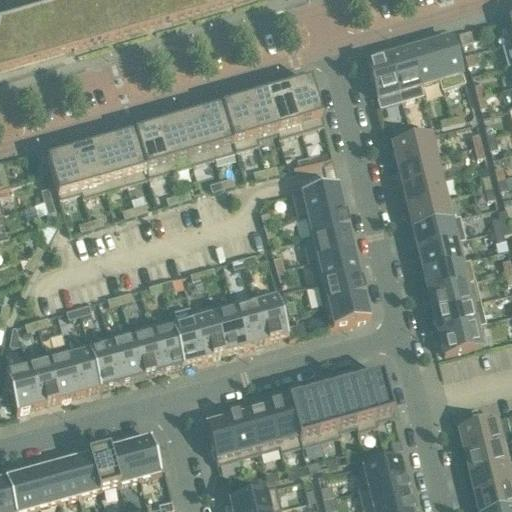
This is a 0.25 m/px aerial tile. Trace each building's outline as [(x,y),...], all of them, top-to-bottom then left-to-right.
[(17,0),(11,23),(9,24),(0,26),(0,75),(73,53),(133,35),(247,0),(17,0)] [(477,34),(469,36),(472,47),(480,45),(477,34)] [(469,36),(457,39),(461,51),(472,47),(469,36)] [(450,43),(428,49),(442,95),(464,88),(461,79),(450,43)] [(428,49),(408,55),(421,101),(422,101),(420,92),(438,86),(441,95),(442,95),(428,49)] [(408,55),(387,62),(401,107),(421,101),(408,55)] [(463,61),(467,72),(475,70),(471,59),(463,61)] [(401,107),(387,62),(365,68),(379,114),(401,107)] [(309,85),(286,92),(298,129),(301,138),(323,132),(321,122),(309,85)] [(473,90),(476,102),(484,100),(481,88),(473,90)] [(286,92),(265,99),(276,136),(279,145),(281,144),(301,138),(298,129),(286,92)] [(265,99),(243,105),(254,142),(257,152),(258,151),(257,147),(261,145),(264,145),(277,141),(278,145),(279,145),(276,136),(265,99)] [(484,100),(476,102),(479,114),(487,112),(484,100)] [(243,105),(220,112),(231,149),(234,158),(257,152),(254,142),(243,105)] [(220,112),(199,118),(210,156),(213,165),(216,164),(234,158),(231,149),(220,112)] [(199,118),(177,125),(189,162),(191,171),(213,165),(210,156),(199,118)] [(462,119),(450,122),(452,130),(464,127),(462,119)] [(452,130),(450,122),(439,125),(441,133),(452,130)] [(177,125),(156,132),(167,169),(170,178),(191,171),(189,162),(177,125)] [(484,132),(487,144),(494,142),(491,130),(484,132)] [(156,132),(133,138),(144,176),(147,185),(170,178),(167,169),(156,132)] [(421,134),(409,137),(411,144),(423,142),(421,134)] [(411,144),(409,137),(398,140),(400,147),(411,144)] [(133,138),(112,145),(123,182),(126,191),(147,185),(144,176),(133,138)] [(470,141),(473,153),(481,151),(478,139),(470,141)] [(392,149),(397,171),(434,162),(429,140),(423,142),(411,144),(400,147),(392,149)] [(494,142),(486,144),(489,156),(495,154),(497,154),(495,146),(494,142)] [(112,145),(90,151),(101,189),(104,198),(105,197),(126,191),(123,182),(112,145)] [(90,151),(68,158),(79,195),(82,204),(104,198),(101,189),(90,151)] [(481,151),(473,153),(476,164),(484,162),(481,151)] [(47,168),(46,165),(43,156),(35,159),(39,170),(47,168)] [(46,165),(57,202),(58,207),(75,202),(80,200),(82,205),(82,204),(79,195),(68,158),(46,165)] [(320,159),(308,162),(310,170),(322,167),(320,159)] [(308,162),(296,165),(298,173),(310,170),(308,162)] [(397,171),(402,192),(439,183),(434,162),(397,171)] [(0,195),(10,193),(8,187),(2,168),(2,167),(0,168),(0,195)] [(276,171),(264,174),(266,182),(277,179),(276,171)] [(495,180),(496,185),(504,183),(501,172),(495,173),(494,173),(495,180)] [(264,174),(252,177),(254,185),(266,182),(264,174)] [(480,183),(483,195),(491,193),(488,181),(480,183)] [(232,183),(220,186),(222,194),(234,191),(232,183)] [(402,192),(407,213),(444,204),(439,183),(402,192)] [(504,183),(496,185),(499,197),(507,195),(504,183)] [(222,194),(220,186),(208,190),(211,197),(222,194)] [(299,198),(290,200),(296,225),(305,222),(305,221),(343,212),(337,189),(336,189),(299,198)] [(491,193),(483,195),(486,206),(494,204),(491,193)] [(40,196),(43,207),(51,205),(47,194),(40,196)] [(188,196),(176,200),(179,207),(190,204),(188,196)] [(176,200),(165,203),(167,211),(179,207),(176,200)] [(459,222),(449,224),(444,204),(407,213),(412,234),(459,223),(459,222)] [(51,205),(43,207),(47,219),(54,216),(51,205)] [(144,209),(133,213),(135,220),(147,217),(144,209)] [(343,212),(305,221),(305,222),(310,242),(348,233),(343,212)] [(133,213),(121,216),(124,224),(135,220),(133,213)] [(497,217),(499,223),(500,229),(508,227),(505,215),(497,217)] [(260,220),(263,232),(271,230),(267,218),(260,220)] [(101,222),(89,226),(92,234),(103,230),(101,222)] [(412,234),(417,255),(464,244),(459,223),(412,234)] [(491,225),(494,237),(501,235),(500,229),(499,223),(491,225)] [(89,226),(78,229),(80,237),(92,234),(89,226)] [(500,229),(501,235),(503,240),(511,238),(508,227),(500,229)] [(271,230),(263,232),(266,243),(274,241),(271,230)] [(310,242),(301,245),(306,268),(353,256),(348,233),(310,242)] [(501,235),(494,237),(496,248),(504,246),(503,240),(501,235)] [(417,255),(423,276),(460,267),(455,247),(464,245),(464,244),(417,255)] [(36,252),(30,262),(37,266),(43,256),(36,252)] [(353,256),(306,268),(307,269),(311,268),(312,270),(316,289),(359,279),(353,256)] [(254,260),(242,264),(244,272),(256,268),(254,260)] [(30,262),(24,273),(31,277),(37,266),(30,262)] [(272,264),(276,276),(283,274),(280,262),(272,264)] [(242,264),(230,267),(233,275),(244,272),(242,264)] [(501,267),(504,279),(511,277),(509,265),(501,267)] [(423,276),(428,297),(465,288),(460,267),(423,276)] [(212,273),(201,276),(203,284),(215,281),(212,273)] [(283,274),(276,276),(279,287),(286,285),(283,274)] [(201,276),(189,280),(191,288),(203,284),(201,276)] [(359,279),(316,289),(317,292),(321,310),(364,300),(359,279)] [(171,285),(159,289),(162,297),(173,293),(171,285)] [(428,297),(433,318),(479,307),(479,306),(470,308),(465,288),(428,297)] [(162,297),(159,289),(148,292),(150,300),(162,297)] [(275,297),(252,303),(253,308),(256,307),(267,347),(287,341),(276,301),(275,297)] [(130,298),(118,301),(120,309),(132,306),(130,298)] [(364,300),(321,310),(323,315),(327,334),(332,333),(370,324),(364,300)] [(118,301),(106,305),(109,313),(120,309),(118,301)] [(232,304),(209,310),(223,359),(245,353),(234,313),(235,313),(232,304)] [(285,308),(288,320),(296,317),(292,306),(285,308)] [(235,313),(234,313),(245,353),(267,347),(256,307),(253,308),(252,308),(235,313)] [(433,318),(438,339),(484,328),(479,307),(433,318)] [(88,310),(77,314),(79,322),(90,318),(88,310)] [(191,315),(189,316),(191,325),(192,325),(203,365),(223,359),(209,310),(191,315)] [(1,311),(0,314),(0,322),(7,324),(9,312),(1,311)] [(77,314),(65,317),(67,325),(79,322),(77,314)] [(161,324),(148,328),(150,337),(162,377),(182,371),(170,331),(171,331),(172,331),(170,322),(161,324)] [(47,323),(35,327),(38,334),(49,331),(47,323)] [(171,331),(170,331),(182,371),(203,365),(192,325),(191,325),(189,326),(172,331),(171,331)] [(38,334),(35,327),(24,330),(26,338),(38,334)] [(148,328),(127,334),(130,343),(141,383),(162,377),(150,337),(148,328)] [(484,328),(438,339),(443,361),(480,352),(475,331),(485,329),(484,328)] [(286,333),(288,341),(289,344),(296,342),(293,331),(286,333)] [(11,334),(8,351),(14,353),(20,351),(15,333),(11,334)] [(123,335),(105,340),(108,349),(109,349),(120,388),(141,383),(130,343),(127,334),(123,335)] [(87,355),(98,395),(120,388),(109,349),(108,349),(106,349),(87,355)] [(63,352),(43,358),(57,407),(79,400),(67,360),(66,361),(63,352)] [(87,355),(67,360),(79,400),(98,395),(87,355)] [(43,358),(22,363),(25,373),(26,372),(37,412),(57,407),(43,358)] [(37,412),(26,372),(25,373),(3,379),(0,394),(0,404),(11,402),(15,418),(37,412)] [(365,383),(362,384),(374,429),(376,428),(393,423),(394,423),(391,414),(392,414),(389,404),(389,405),(388,403),(382,380),(381,379),(378,380),(377,380),(376,380),(375,381),(368,383),(367,383),(366,383),(365,383)] [(347,389),(344,390),(356,434),(355,434),(356,439),(357,438),(377,433),(376,428),(374,429),(362,384),(359,385),(358,385),(358,386),(357,386),(349,389),(349,388),(348,388),(347,388),(347,389)] [(326,395),(325,395),(338,439),(339,439),(355,434),(356,434),(344,390),(340,391),(340,390),(339,390),(339,391),(333,393),(329,394),(329,393),(328,394),(327,395),(326,395)] [(310,399),(306,400),(320,449),(340,443),(339,439),(338,439),(325,395),(322,396),(322,395),(321,396),(320,397),(312,399),(311,399),(310,399)] [(291,405),(287,406),(300,453),(301,454),(320,449),(306,400),(303,401),(302,401),(303,402),(299,403),(292,404),(291,404),(291,405)] [(269,411),(268,411),(279,454),(278,454),(280,459),(300,453),(287,406),(278,408),(270,410),(269,410),(269,411)] [(248,417),(247,417),(259,459),(278,454),(279,454),(268,411),(266,412),(258,414),(257,414),(249,416),(248,416),(248,417)] [(228,423),(226,423),(238,465),(259,459),(247,417),(243,418),(237,420),(228,422),(227,422),(228,423)] [(207,429),(204,429),(211,453),(210,453),(213,462),(213,463),(213,462),(216,472),(238,465),(226,423),(222,424),(216,426),(207,428),(207,429)] [(461,436),(467,458),(495,451),(511,446),(511,440),(508,424),(499,427),(495,427),(461,436)] [(150,442),(128,448),(139,485),(160,479),(160,476),(163,475),(160,464),(157,465),(150,442)] [(399,445),(390,448),(392,457),(402,455),(399,445)] [(467,458),(472,479),(495,473),(511,468),(511,467),(509,468),(504,450),(511,447),(511,446),(495,451),(467,458)] [(128,448),(107,454),(118,491),(139,485),(128,448)] [(374,453),(362,456),(364,464),(376,461),(374,453)] [(107,454),(88,460),(98,497),(118,491),(107,454)] [(355,458),(344,460),(346,468),(357,466),(355,458)] [(88,460),(67,466),(77,503),(98,497),(88,460)] [(337,462),(325,465),(327,473),(338,470),(337,462)] [(399,463),(356,473),(361,494),(362,495),(404,485),(402,475),(400,466),(399,463)] [(67,466),(46,472),(57,509),(77,503),(67,466)] [(318,467),(307,470),(309,478),(320,475),(318,467)] [(472,479),(477,500),(495,495),(511,491),(511,468),(495,473),(472,479)] [(46,472),(25,478),(35,511),(44,511),(57,509),(46,472)] [(297,472),(285,475),(287,483),(299,480),(297,472)] [(276,477),(264,480),(266,488),(278,485),(276,477)] [(35,511),(25,478),(5,483),(12,511),(35,511)] [(255,482),(243,485),(245,493),(257,490),(255,482)] [(12,511),(5,483),(0,484),(0,511),(12,511)] [(361,494),(357,495),(357,497),(360,511),(383,511),(409,506),(407,496),(405,486),(405,487),(404,485),(362,495),(361,494)] [(221,489),(219,489),(221,499),(230,496),(228,487),(221,489)] [(331,491),(319,494),(322,505),(333,502),(331,491)] [(477,500),(480,511),(511,511),(511,491),(495,495),(477,500)] [(279,511),(275,493),(227,505),(229,511),(279,511)] [(312,495),(304,497),(307,509),(315,507),(312,495)]
